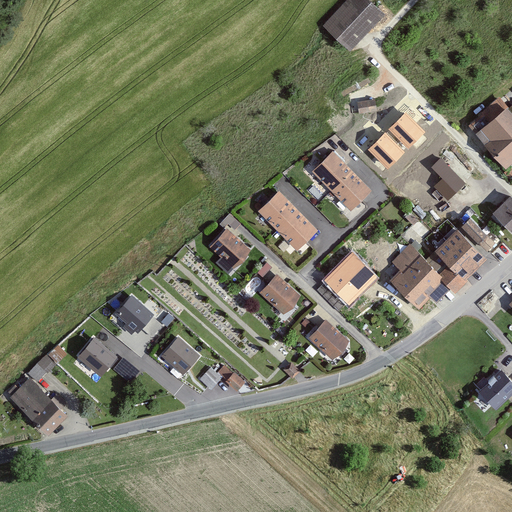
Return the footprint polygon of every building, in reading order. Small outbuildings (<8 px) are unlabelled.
[(351,0),(327,26),(352,50),(385,15),(369,0),(351,0)] [(509,168),(511,165),(511,104),(505,96),(472,122),(509,168)] [(361,114),(379,112),(378,100),(359,102),(361,114)] [(425,133),(406,113),(390,129),(409,149),(425,133)] [(465,185),(465,184),(484,167),(449,130),(422,155),(444,178),(436,184),(450,199),(465,185)] [(405,153),(385,133),(369,149),(389,169),(405,153)] [(354,170),(335,150),(314,171),(334,191),(354,170)] [(374,190),(354,170),(334,191),(353,210),(374,190)] [(301,210),(281,191),(261,211),(280,231),(301,210)] [(511,195),(493,213),(511,232),(511,195)] [(320,230),(301,210),(280,231),(300,250),(320,230)] [(498,242),(474,216),(465,225),(489,250),(498,242)] [(420,221),(412,228),(423,239),(430,232),(420,221)] [(254,252),(231,229),(214,246),(237,269),(254,252)] [(443,273),(453,289),(457,293),(472,279),(470,278),(489,261),(460,229),(440,247),(454,263),(443,273)] [(443,273),(412,244),(395,261),(403,270),(394,279),(422,309),(433,298),(438,303),(453,289),(443,273)] [(378,277),(353,253),(327,279),(328,280),(344,297),(351,304),(378,277)] [(267,260),(259,270),(265,274),(273,264),(267,260)] [(303,297),(280,274),(264,291),(287,314),(303,297)] [(319,289),(336,305),(344,297),(328,280),(319,289)] [(155,315),(132,295),(115,313),(127,323),(124,327),(132,334),(136,331),(138,333),(155,315)] [(350,343),(327,320),(311,337),(334,360),(350,343)] [(200,355),(179,336),(162,355),(183,374),(200,355)] [(94,339),(79,357),(102,376),(117,359),(94,339)] [(57,364),(48,355),(31,372),(40,381),(57,364)] [(115,366),(131,379),(140,367),(124,355),(115,366)] [(212,367),(200,379),(211,389),(222,377),(238,391),(245,383),(225,365),(218,373),(212,367)] [(511,381),(502,371),(479,392),(496,410),(511,395),(511,381)] [(70,415),(32,377),(14,395),(51,433),(70,415)]
